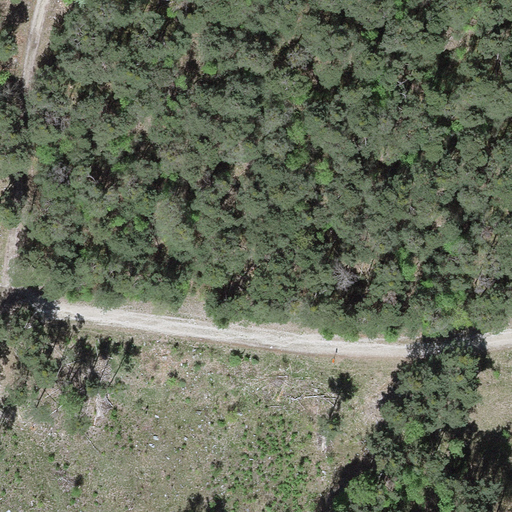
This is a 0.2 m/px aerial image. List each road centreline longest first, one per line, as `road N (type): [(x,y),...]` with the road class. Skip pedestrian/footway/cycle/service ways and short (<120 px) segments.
road 1 (track): [(511,337),(409,353),(317,347),(25,298)]
road 2 (track): [(25,298),(13,210),(21,76),(47,0)]
